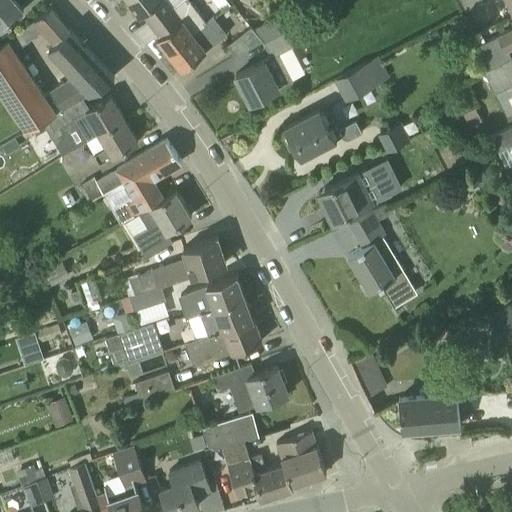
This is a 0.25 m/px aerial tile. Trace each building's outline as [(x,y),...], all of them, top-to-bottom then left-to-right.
[(0,0),(0,29),(23,10),(15,0),(0,0)] [(130,0),(141,14),(143,12),(158,0),(130,0)] [(158,0),(143,12),(160,34),(182,17),(188,24),(201,14),(189,0),(158,0)] [(484,0),(460,0),(469,19),(489,10),(484,0)] [(294,3),(276,10),(282,24),(299,17),(294,3)] [(57,14),(51,8),(35,18),(42,28),(57,14)] [(182,17),(160,34),(158,36),(170,51),(214,17),(208,9),(201,14),(188,24),(182,17)] [(459,16),(449,21),(454,30),(464,26),(459,16)] [(227,33),(214,17),(170,51),(183,67),(227,33)] [(511,24),(497,32),(498,34),(479,43),(491,67),(511,56),(507,46),(511,43),(511,24)] [(263,41),(265,41),(251,25),(227,44),(235,55),(263,40),(263,41)] [(290,27),(265,41),(263,41),(271,56),(236,74),(250,102),(279,87),(278,86),(292,79),(278,51),(297,41),(290,27)] [(15,50),(29,39),(20,28),(0,41),(0,92),(25,129),(40,120),(64,106),(65,108),(66,107),(114,76),(71,29),(55,44),(50,48),(76,76),(45,95),(15,50)] [(511,56),(491,67),(483,71),(494,93),(511,85),(511,69),(507,59),(511,57),(511,56)] [(334,78),(345,99),(375,83),(364,62),(334,78)] [(64,106),(40,120),(46,128),(52,137),(62,131),(72,148),(99,131),(100,133),(124,117),(110,95),(85,110),(86,111),(74,118),(66,107),(65,108),(64,106)] [(317,107),(286,126),(285,124),(284,124),(301,158),(302,157),(302,155),(339,135),(349,138),(361,131),(354,119),(336,128),(331,118),(325,121),(317,107)] [(465,113),(470,124),(482,119),(477,107),(465,113)] [(138,140),(124,117),(100,133),(107,145),(94,153),(100,162),(112,155),(138,140)] [(40,120),(25,129),(26,130),(15,136),(19,143),(31,136),(46,128),(40,120)] [(400,120),(377,133),(386,150),(409,137),(400,120)] [(511,143),(511,125),(491,135),(498,150),(511,143)] [(130,214),(161,196),(152,179),(182,160),(167,138),(118,167),(125,182),(124,182),(133,198),(124,203),(130,214)] [(125,182),(118,167),(115,168),(95,179),(93,175),(80,184),(89,200),(123,181),(124,182),(125,182)] [(489,179),(483,169),(473,175),(478,185),(489,179)] [(357,171),(324,188),(330,200),(325,202),(333,220),(372,200),(357,171)] [(176,190),(139,213),(147,226),(132,235),(144,256),(165,243),(159,233),(165,230),(165,231),(191,216),(176,190)] [(388,202),(372,210),(348,222),(363,246),(348,254),(349,256),(349,255),(370,289),(369,289),(370,291),(381,284),(393,305),(417,291),(383,235),(386,233),(378,219),(393,210),(388,202)] [(217,235),(183,247),(187,257),(152,270),(151,268),(123,277),(129,295),(161,284),(161,283),(226,261),(217,235)] [(70,274),(62,260),(38,273),(43,284),(50,281),(51,284),(70,274)] [(200,312),(245,295),(237,272),(178,294),(186,316),(199,312),(200,312)] [(166,298),(161,284),(129,295),(133,309),(166,298)] [(222,328),(253,317),(245,295),(200,312),(199,312),(186,316),(194,338),(208,334),(222,328)] [(493,308),(500,332),(511,328),(511,313),(509,303),(493,308)] [(118,333),(119,333),(132,328),(127,311),(112,315),(118,333)] [(222,328),(208,334),(194,338),(185,342),(189,353),(211,346),(215,356),(232,350),(233,351),(262,340),(253,317),(222,328)] [(86,321),(68,328),(75,344),(93,337),(86,321)] [(132,328),(119,333),(123,346),(129,362),(163,349),(154,321),(132,328)] [(451,336),(449,325),(432,329),(434,340),(451,336)] [(17,334),(22,361),(41,358),(35,330),(17,334)] [(115,367),(129,362),(123,346),(109,350),(115,367)] [(385,384),(369,349),(349,356),(366,393),(385,384)] [(64,377),(70,375),(74,369),(71,361),(65,357),(58,359),(56,364),(59,374),(64,377)] [(258,404),(288,393),(277,365),(264,369),(264,368),(247,375),(243,364),(212,375),(217,389),(229,385),(239,410),(244,408),(257,403),(258,404)] [(140,399),(174,388),(168,369),(134,381),(140,399)] [(79,392),(75,383),(63,387),(67,397),(79,392)] [(400,396),(400,399),(403,429),(460,424),(458,395),(450,395),(400,396)] [(223,445),(243,438),(258,432),(251,411),(202,427),(209,447),(212,446),(213,448),(223,445)] [(276,442),(283,459),(284,462),(319,450),(312,429),(276,442)] [(190,438),(194,450),(206,445),(202,434),(190,438)] [(250,457),(243,438),(223,445),(238,494),(258,488),(261,498),(290,488),(291,489),(293,488),(291,483),(284,462),(283,459),(283,462),(266,468),(265,465),(254,469),(250,457)] [(102,511),(145,511),(135,482),(145,478),(133,443),(112,451),(127,493),(109,499),(106,491),(96,494),(102,511)] [(319,450),(284,462),(291,483),(326,471),(319,450)] [(254,469),(265,465),(261,453),(250,457),(254,469)] [(178,511),(199,505),(194,493),(210,488),(200,459),(169,470),(173,483),(160,488),(168,511),(178,511)] [(84,461),(68,467),(78,494),(94,489),(84,461)] [(21,485),(22,484),(36,479),(45,475),(42,467),(35,469),(33,463),(15,469),(21,485)] [(44,500),(36,479),(22,484),(30,505),(44,500)]
